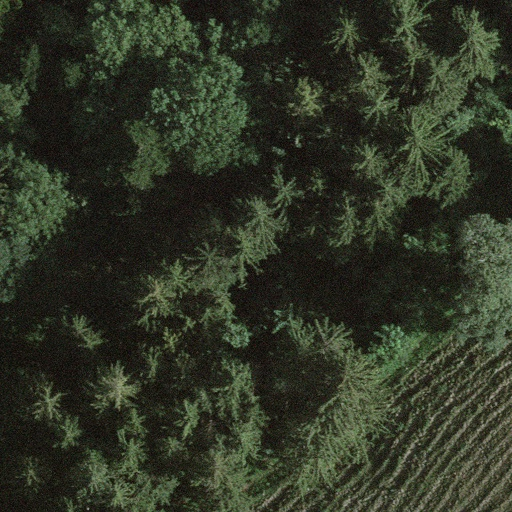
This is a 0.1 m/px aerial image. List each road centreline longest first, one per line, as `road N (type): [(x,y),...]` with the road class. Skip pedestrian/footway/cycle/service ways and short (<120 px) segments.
road 1 (track): [(0,311),(128,276),(380,0)]
road 2 (track): [(128,276),(0,457)]
